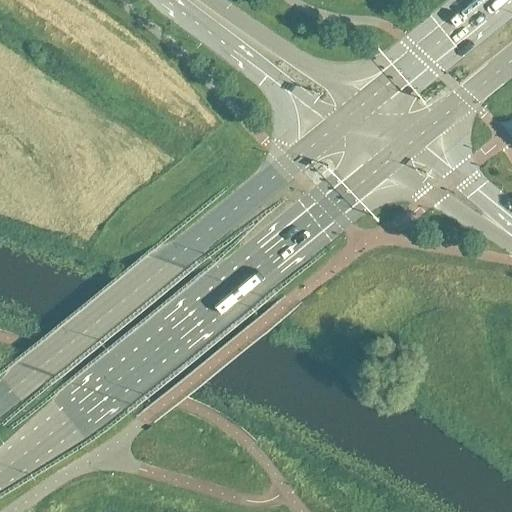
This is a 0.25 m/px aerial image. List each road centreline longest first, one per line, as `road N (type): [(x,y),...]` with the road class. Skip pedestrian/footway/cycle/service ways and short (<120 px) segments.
road 1 (primary): [(0,467),(105,394),(384,158)]
road 2 (primary): [(332,121),(178,257),(0,395)]
road 3 (secondary): [(171,0),(332,121)]
road 4 (secondary): [(357,100),(208,0)]
road 5 (primary): [(485,0),(357,100)]
road 6 (tertiary): [(384,158),(511,241)]
road 7 (tertiary): [(511,223),(410,136)]
road 8 (primary): [(410,136),(511,56)]
